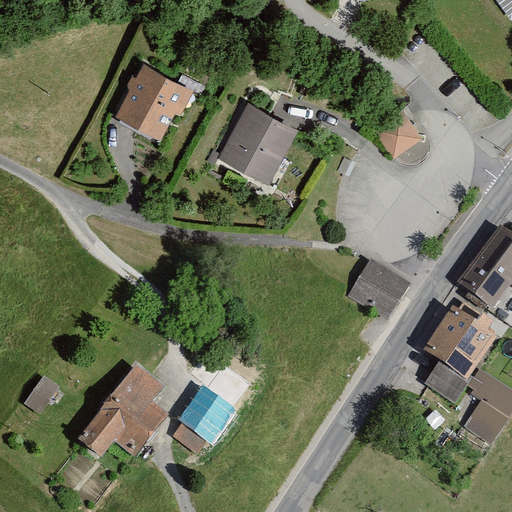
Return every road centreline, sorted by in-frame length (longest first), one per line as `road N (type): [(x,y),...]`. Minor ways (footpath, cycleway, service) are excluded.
road 1 (tertiary): [(290,511),(502,197)]
road 2 (residential): [(296,0),(412,90),(453,149),(510,185)]
